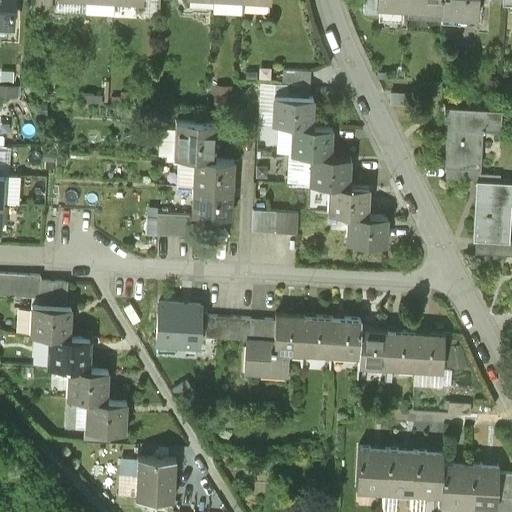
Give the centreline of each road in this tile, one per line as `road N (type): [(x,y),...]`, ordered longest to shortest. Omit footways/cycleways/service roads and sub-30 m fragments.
road 1 (residential): [(454,283),(87,267)]
road 2 (residential): [(325,0),(454,283)]
road 3 (residential): [(87,267),(237,511)]
road 4 (residential): [(358,414),(511,422)]
road 5 (residential): [(454,283),(511,397)]
